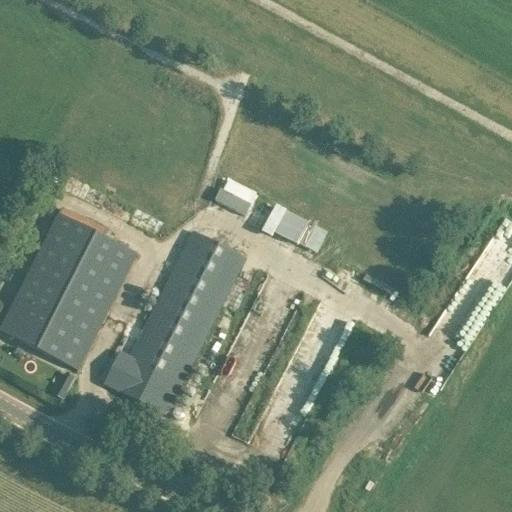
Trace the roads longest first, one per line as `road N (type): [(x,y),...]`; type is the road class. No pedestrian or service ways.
road 1 (track): [(511,135),(261,0)]
road 2 (tertiary): [(222,511),(0,403)]
